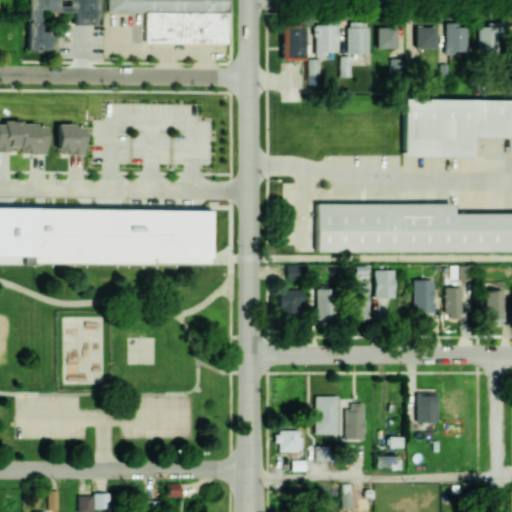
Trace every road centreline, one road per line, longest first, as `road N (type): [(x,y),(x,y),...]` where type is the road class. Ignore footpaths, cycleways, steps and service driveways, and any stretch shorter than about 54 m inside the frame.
road 1 (secondary): [(248,470),(249,195)]
road 2 (residential): [(248,354),(511,353)]
road 3 (residential): [(249,188),(0,185)]
road 4 (residential): [(0,74),(248,76)]
road 5 (residential): [(248,470),(0,470)]
road 6 (secondary): [(249,195),(248,0)]
road 7 (residential): [(497,511),(497,354)]
